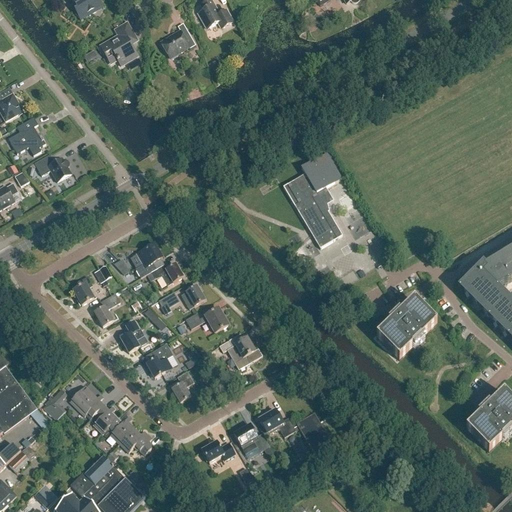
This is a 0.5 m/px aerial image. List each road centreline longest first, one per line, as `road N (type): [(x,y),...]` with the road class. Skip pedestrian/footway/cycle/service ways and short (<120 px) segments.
road 1 (tertiary): [(129,185),(475,0)]
road 2 (residential): [(25,286),(144,216),(158,216),(306,364)]
road 3 (residential): [(306,364),(175,432),(25,286)]
road 4 (unclassified): [(306,364),(461,511)]
road 5 (unclassified): [(129,185),(0,20)]
road 6 (residential): [(511,241),(441,285),(456,311),(511,361)]
road 7 (tertiary): [(7,258),(129,185)]
